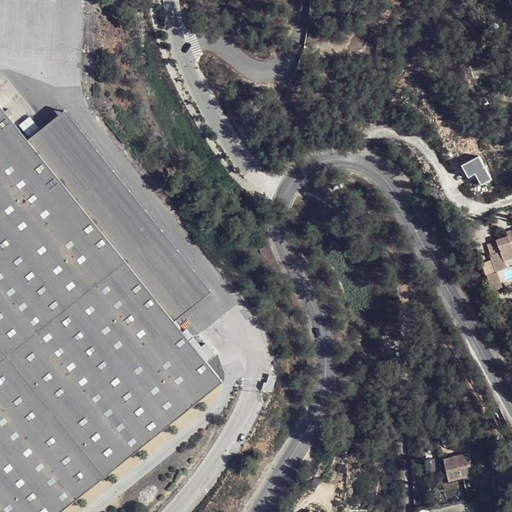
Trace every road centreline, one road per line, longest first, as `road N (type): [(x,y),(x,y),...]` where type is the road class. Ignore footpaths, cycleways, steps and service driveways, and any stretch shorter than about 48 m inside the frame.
road 1 (residential): [(408,511),(400,435),(403,284),(393,257),(364,225),(300,173)]
road 2 (unclassified): [(254,511),(321,399),(327,357),(319,313),(278,223),(287,189)]
road 3 (unclassified): [(350,160),(373,169),(392,190),(511,409)]
road 4 (residential): [(511,202),(475,208),(461,201),(432,155),(393,130),(364,132),(350,160)]
road 5 (unclassified): [(287,189),(241,164),(190,83),(180,47)]
road 6 (residential): [(301,0),(289,61),(272,71),(249,67),(210,42),(180,47)]
